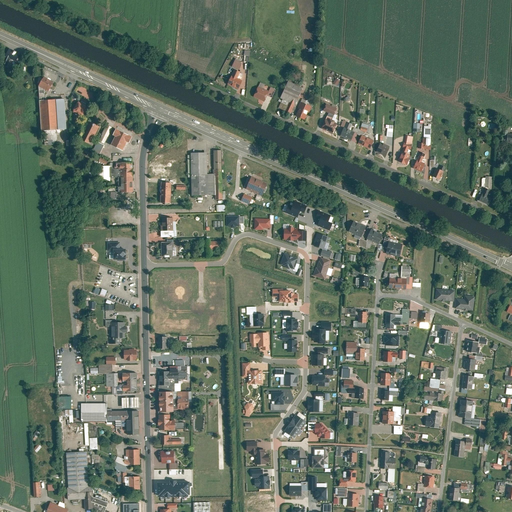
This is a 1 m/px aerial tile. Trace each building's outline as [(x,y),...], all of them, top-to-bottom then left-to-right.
[(22,54),(11,49),(4,63),(9,66),(13,58),(19,61),(22,54)] [(243,64),(236,61),(233,66),(240,69),(243,64)] [(233,75),(239,78),(242,71),(236,68),(233,75)] [(233,75),(229,83),(241,89),(245,81),(239,78),(233,75)] [(53,84),(43,79),(39,87),(45,91),(48,93),(53,84)] [(303,87),(288,81),(281,97),(291,101),(296,103),(303,87)] [(271,91),(260,86),(255,97),(266,101),(269,95),(271,91)] [(274,97),(277,89),(273,87),(271,91),(269,95),(274,97)] [(56,101),(58,131),(67,130),(65,100),(56,101)] [(46,101),(39,101),(41,132),(58,131),(56,101),(46,101)] [(296,103),(291,101),(287,110),(292,112),(296,103)] [(313,106),(302,102),(300,108),(301,109),(298,116),(306,120),(309,114),(313,106)] [(88,108),(78,103),(73,113),(82,118),(88,108)] [(339,108),(327,103),(324,110),(330,112),(336,115),(339,108)] [(336,115),(330,112),(323,129),(335,134),(339,124),(337,123),(338,121),(334,119),(336,115)] [(100,127),(89,122),(81,141),(91,146),(100,127)] [(363,123),(361,130),(370,132),(372,125),(363,123)] [(99,142),(104,144),(112,128),(106,126),(102,135),(103,135),(99,142)] [(346,127),(342,135),(353,140),(356,132),(351,130),(346,127)] [(133,138),(116,130),(113,136),(115,138),(111,146),(123,152),(127,143),(129,144),(133,138)] [(59,132),(47,133),(48,145),(60,144),(59,132)] [(356,132),(353,140),(359,143),(362,135),(356,132)] [(362,135),(359,143),(372,149),(376,141),(362,135)] [(105,146),(97,142),(92,152),(100,156),(105,146)] [(382,143),(378,151),(388,155),(392,147),(382,143)] [(214,170),(222,170),(222,151),(214,151),(214,170)] [(404,151),(399,161),(408,165),(412,157),(411,157),(412,154),(404,151)] [(418,160),(423,162),(427,154),(422,151),(418,160)] [(191,154),(192,196),(215,196),(215,175),(208,175),(207,154),(191,154)] [(418,160),(414,167),(424,171),(427,164),(423,162),(418,160)] [(133,163),(120,164),(121,188),(118,188),(118,194),(134,194),(133,163)] [(109,166),(98,167),(98,181),(110,180),(109,166)] [(437,167),(433,177),(441,180),(445,170),(442,169),(437,167)] [(267,184),(252,178),(247,190),(262,197),(267,184)] [(161,183),(161,193),(171,193),(171,183),(161,183)] [(486,188),(480,200),(490,205),(493,198),(488,196),(491,190),(486,188)] [(160,204),(170,204),(171,193),(161,193),(160,204)] [(253,198),(245,194),(242,202),(250,205),(253,198)] [(306,206),(294,201),(289,214),(301,219),(306,206)] [(239,216),(226,216),(226,227),(239,226),(239,216)] [(333,221),(321,216),(317,226),(329,231),(333,221)] [(161,232),(173,231),(173,219),(162,219),(162,223),(161,223),(161,232)] [(271,220),(255,219),(255,230),(263,231),(263,229),(271,229),(271,220)] [(361,238),(366,228),(354,222),(349,233),(361,238)] [(284,231),(284,241),(298,241),(298,239),(299,239),(299,242),(307,242),(307,232),(299,232),(298,232),(298,231),(295,231),(295,229),(288,229),(288,231),(284,231)] [(379,245),(383,235),(371,230),(367,240),(379,245)] [(316,244),(314,247),(325,250),(329,238),(317,234),(314,243),(316,244)] [(385,237),(382,251),(387,253),(390,239),(385,237)] [(367,242),(361,239),(358,245),(364,248),(367,242)] [(122,240),(107,241),(109,261),(124,259),(122,240)] [(221,242),(209,242),(210,251),(222,250),(221,242)] [(390,242),(387,254),(400,257),(403,245),(390,242)] [(162,257),(173,257),(173,243),(162,243),(162,257)] [(332,253),(322,250),(321,256),(330,259),(332,253)] [(284,268),(297,273),(300,265),(297,264),(298,259),(285,254),(281,265),(285,267),(284,268)] [(313,276),(325,280),(327,275),(329,269),(330,266),(329,265),(330,262),(321,259),(320,262),(319,262),(317,269),(316,268),(313,276)] [(411,267),(402,267),(402,277),(410,277),(411,267)] [(360,287),(369,288),(369,278),(360,277),(360,287)] [(402,277),(402,279),(390,278),(390,289),(406,290),(406,289),(412,289),(412,287),(413,279),(413,278),(402,277)] [(421,280),(413,279),(412,287),(421,288),(421,280)] [(105,298),(108,292),(102,289),(99,296),(105,298)] [(455,291),(436,289),(435,301),(454,302),(455,291)] [(291,292),(280,292),(280,290),(273,290),(273,298),(279,298),(279,302),(283,302),(284,304),(295,303),(295,302),(298,302),(298,294),(294,295),(294,294),(291,294),(291,292)] [(456,299),(455,309),(473,312),(475,297),(465,296),(464,300),(456,299)] [(401,325),(409,325),(410,310),(403,310),(403,319),(401,319),(401,325)] [(367,313),(359,312),(358,328),(367,329),(367,313)] [(429,324),(430,315),(422,314),(421,324),(429,324)] [(254,327),(264,327),(263,315),(253,315),(254,327)] [(386,315),(386,325),(387,325),(386,329),(394,329),(394,325),(401,326),(401,319),(395,318),(395,315),(386,315)] [(106,327),(111,327),(112,328),(114,328),(115,337),(109,337),(109,345),(120,344),(120,339),(125,339),(125,333),(127,333),(127,328),(125,328),(125,323),(117,324),(117,320),(106,321),(106,327)] [(286,331),(297,332),(297,320),(287,320),(286,331)] [(318,345),(326,345),(326,331),(331,331),(331,323),(321,323),(321,330),(314,330),(314,343),(318,343),(318,345)] [(435,332),(440,332),(439,344),(450,346),(452,332),(442,331),(443,326),(435,325),(435,332)] [(250,344),(252,344),(252,348),(257,348),(257,344),(258,344),(259,348),(262,348),(263,351),(269,351),(268,334),(258,334),(258,335),(250,335),(250,344)] [(385,346),(399,347),(400,335),(386,335),(385,346)] [(158,338),(158,351),(168,350),(168,338),(158,338)] [(288,353),(296,353),(296,342),(288,342),(288,353)] [(468,342),(466,352),(477,354),(479,343),(468,342)] [(357,343),(347,343),(346,353),(356,354),(357,343)] [(356,361),(364,361),(365,350),(357,349),(356,361)] [(137,360),(137,351),(124,351),(124,361),(128,361),(128,362),(133,362),(133,360),(137,360)] [(384,352),(383,362),(392,363),(393,358),(398,358),(398,353),(384,352)] [(324,367),(324,355),(312,355),(312,367),(324,367)] [(465,359),(464,370),(475,371),(477,361),(465,359)] [(112,365),(99,366),(99,375),(113,374),(112,365)] [(284,370),(275,370),(275,378),(284,378),(284,370)] [(446,373),(436,371),(435,379),(445,380),(446,373)] [(169,373),(169,372),(159,373),(159,386),(170,386),(170,380),(179,380),(179,373),(169,373)] [(187,372),(179,372),(179,381),(187,380),(187,372)] [(247,387),(261,387),(261,373),(247,373),(247,387)] [(107,387),(118,387),(118,374),(106,375),(107,387)] [(127,382),(128,386),(119,386),(119,392),(137,392),(137,374),(123,374),(123,382),(127,382)] [(395,379),(391,379),(391,374),(381,374),(381,386),(390,386),(389,388),(395,389),(395,379)] [(285,387),(297,387),(297,376),(285,376),(285,387)] [(329,379),(326,379),(326,376),(318,376),(313,376),(312,386),(317,386),(317,387),(325,387),(329,387),(329,379)] [(464,376),(462,389),(472,390),(474,377),(464,376)] [(440,380),(431,379),(429,388),(439,389),(440,380)] [(354,381),(342,381),(342,388),(353,389),(354,381)] [(352,399),(364,399),(364,390),(349,389),(348,394),(352,394),(352,399)] [(381,391),(380,400),(389,401),(389,396),(389,392),(381,391)] [(275,406),(284,405),(284,392),(271,393),(271,402),(275,402),(275,406)] [(160,393),(160,414),(173,414),(173,393),(160,393)] [(173,393),(173,411),(189,411),(189,393),(173,393)] [(425,400),(443,402),(444,395),(425,393),(425,400)] [(139,394),(122,395),(122,409),(139,409),(139,394)] [(60,410),(72,410),(71,398),(59,398),(60,410)] [(318,413),(319,413),(320,400),(309,400),(309,413),(311,413),(311,415),(318,415),(318,413)] [(461,401),(459,418),(472,419),(474,402),(461,401)] [(249,417),(250,413),(254,410),(253,405),(248,404),(245,407),(246,412),(245,416),(249,417)] [(107,405),(82,405),(82,423),(107,423),(107,405)] [(393,407),(393,413),(383,412),(382,425),(394,425),(394,422),(401,422),(401,414),(401,408),(393,407)] [(127,436),(139,435),(139,412),(107,412),(107,422),(127,422),(127,436)] [(348,426),(359,427),(360,414),(348,413),(348,426)] [(426,427),(439,429),(441,414),(431,413),(430,418),(427,417),(426,427)] [(296,415),(291,423),(300,429),(305,422),(296,415)] [(159,416),(159,431),(176,431),(175,422),(170,422),(170,416),(159,416)] [(465,419),(465,426),(480,428),(479,432),(484,434),(486,421),(465,419)] [(300,429),(291,423),(285,431),(294,438),(300,429)] [(308,433),(316,433),(316,434),(317,434),(320,439),(330,439),(330,433),(324,424),(316,425),(316,423),(308,423),(308,433)] [(176,433),(185,432),(185,424),(176,424),(176,433)] [(402,427),(394,426),(394,435),(402,436),(402,427)] [(161,446),(182,445),(181,439),(169,439),(169,436),(160,436),(161,446)] [(90,450),(98,450),(97,439),(90,439),(90,450)] [(456,441),(454,457),(464,458),(466,443),(456,441)] [(247,452),(251,452),(251,457),(255,457),(255,467),(267,466),(267,463),(270,463),(269,455),(267,455),(266,451),(258,451),(257,443),(247,444),(247,452)] [(33,450),(37,453),(42,447),(38,445),(33,450)] [(313,449),(313,457),(312,457),(312,469),(324,469),(324,465),(329,465),(329,457),(326,456),(326,449),(313,449)] [(128,467),(128,466),(140,465),(140,450),(126,451),(126,460),(117,457),(115,463),(128,467)] [(162,452),(162,464),(175,464),(174,452),(162,452)] [(300,452),(288,452),(289,461),(300,461),(300,452)] [(87,453),(65,454),(68,501),(84,500),(84,511),(93,510),(92,497),(91,488),(89,488),(87,453)] [(381,453),(381,469),(389,470),(395,470),(396,458),(390,458),(390,453),(381,453)] [(347,463),(357,463),(357,454),(348,454),(347,463)] [(91,464),(95,464),(95,465),(99,465),(100,461),(98,461),(99,456),(92,455),(91,464)] [(502,466),(506,467),(507,462),(511,462),(511,459),(507,459),(508,456),(503,455),(502,466)] [(420,463),(427,464),(427,469),(435,470),(436,461),(430,460),(430,459),(421,458),(420,463)] [(117,471),(117,476),(121,476),(121,474),(126,474),(126,470),(127,468),(115,463),(115,469),(117,471)] [(346,482),(356,483),(357,472),(347,471),(346,482)] [(117,476),(118,484),(125,483),(125,487),(130,487),(130,491),(140,490),(140,478),(127,478),(126,474),(121,474),(121,476),(117,476)] [(269,477),(259,477),(259,489),(269,488),(269,477)] [(425,477),(424,485),(418,484),(418,492),(424,492),(425,488),(434,489),(435,478),(425,477)] [(34,497),(41,497),(41,483),(33,483),(34,497)] [(499,492),(504,493),(505,484),(499,483),(498,486),(497,486),(496,490),(499,490),(499,492)] [(158,505),(176,504),(175,499),(175,488),(170,488),(170,485),(158,485),(158,496),(170,496),(170,499),(158,499),(158,505)] [(302,497),(301,487),(290,487),(290,497),(302,497)] [(327,487),(316,487),(316,500),(327,500),(327,487)] [(450,488),(449,501),(458,502),(459,489),(450,488)] [(348,489),(338,489),(338,498),(348,498),(348,489)] [(398,492),(388,492),(388,498),(390,498),(389,502),(397,503),(397,498),(398,498),(398,492)] [(347,507),(358,508),(359,495),(348,494),(347,507)] [(105,511),(109,504),(92,497),(93,510),(97,511),(105,511)] [(374,508),(383,509),(384,498),(375,497),(374,508)] [(421,508),(432,509),(433,501),(423,499),(421,508)] [(210,511),(210,503),(194,504),(193,511),(210,511)]
